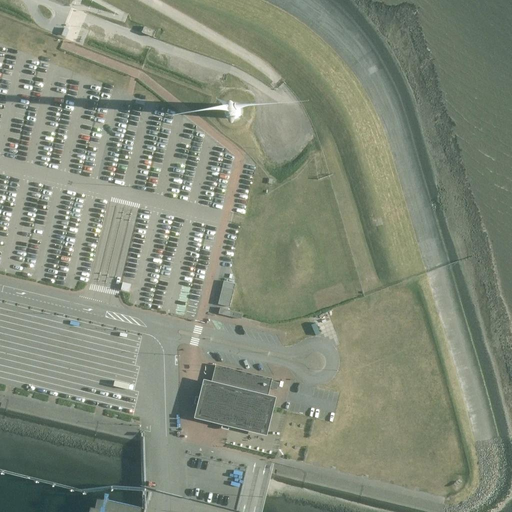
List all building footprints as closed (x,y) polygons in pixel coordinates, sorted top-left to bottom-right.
[(154,31),(144,27),(141,34),(151,37),(154,31)] [(226,111),(225,112),(225,113),(226,115),(226,116),(227,117),(228,118),(229,119),(230,119),(231,120),(232,120),(233,120),(234,120),(235,120),(236,119),(237,119),(238,118),(239,117),(240,117),(240,116),(241,115),(241,113),(241,112),(241,111),(241,110),(240,109),(240,108),(239,107),(238,107),(238,106),(237,105),(236,105),(234,105),(233,105),(232,105),(231,105),(230,105),(229,106),(228,106),(227,107),(227,108),(226,109),(226,110),(226,111)] [(234,290),(235,284),(224,281),(222,287),(234,290)] [(129,292),(131,285),(123,282),(121,290),(129,292)] [(232,295),(234,290),(222,287),(221,293),(232,295)] [(231,301),(232,295),(221,293),(219,298),(231,301)] [(218,304),(230,307),(231,301),(219,298),(218,304)] [(219,314),(230,317),(232,311),(220,308),(219,314)] [(216,366),(215,366),(211,385),(206,384),(203,398),(197,397),(196,400),(195,404),(201,406),(198,415),(199,415),(223,421),(221,427),(225,428),(229,429),(230,423),(264,431),(272,400),(268,399),(272,380),(271,380),(216,367),(216,366)]
